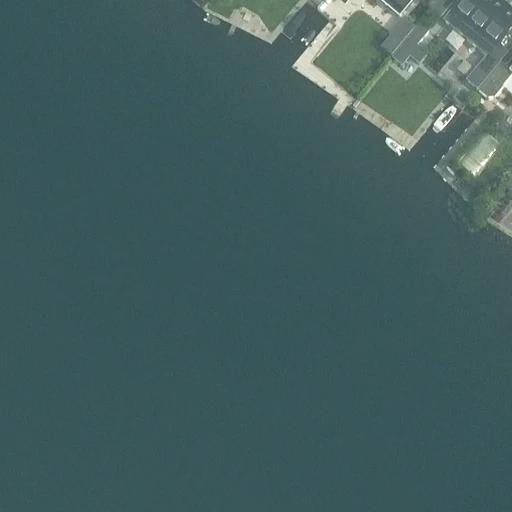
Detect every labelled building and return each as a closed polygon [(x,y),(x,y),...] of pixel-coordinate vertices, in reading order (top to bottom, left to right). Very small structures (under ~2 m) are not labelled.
[(351,0),(352,0),(351,0),(376,0),(399,19),(409,7),(415,0),(351,0)] [(449,0),(443,0),(432,14),(439,21),(454,3),(449,0)] [(466,0),(451,18),(445,25),(487,61),(467,83),(478,93),(479,93),(511,54),(511,36),(511,33),(511,21),(487,0),(466,0)] [(421,26),(392,61),(401,68),(408,59),(417,49),(415,48),(428,32),(421,26)] [(511,54),(479,93),(488,100),(490,100),(503,86),(511,76),(511,54)] [(485,130),(459,162),(476,176),(502,144),(485,130)]
